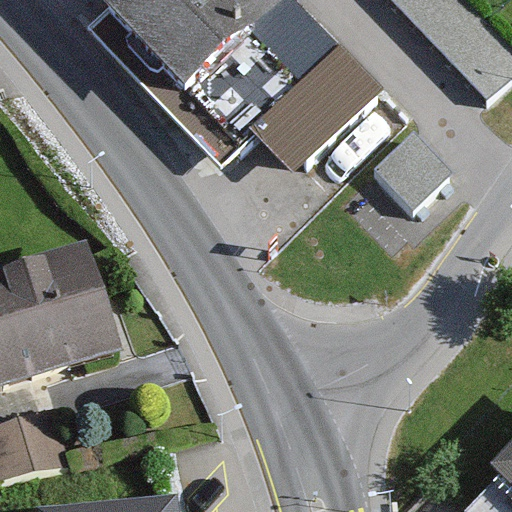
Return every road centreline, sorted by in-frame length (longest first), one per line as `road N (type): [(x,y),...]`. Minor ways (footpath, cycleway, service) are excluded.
road 1 (secondary): [(4,0),(62,61),(183,234),(282,415)]
road 2 (residential): [(282,415),(371,368),(402,341),(442,304),(511,206)]
